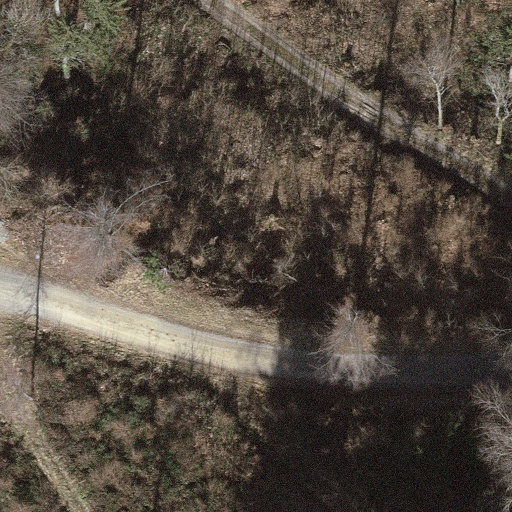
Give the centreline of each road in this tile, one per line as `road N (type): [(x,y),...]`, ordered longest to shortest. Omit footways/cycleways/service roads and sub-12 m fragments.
road 1 (track): [(0,291),(301,366),(388,375),(511,367)]
road 2 (track): [(511,196),(245,34),(203,0)]
